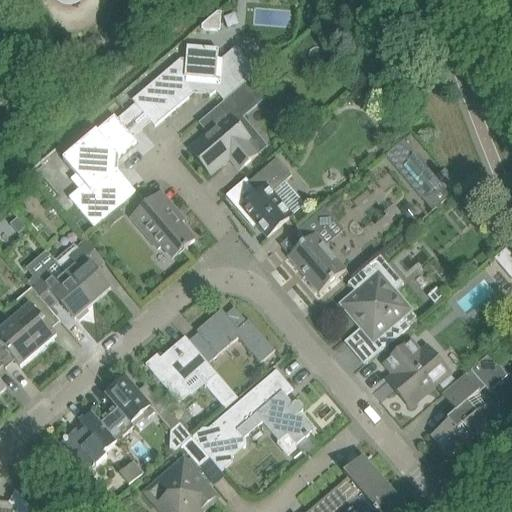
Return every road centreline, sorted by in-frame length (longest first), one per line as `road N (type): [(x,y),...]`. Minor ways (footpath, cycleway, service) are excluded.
road 1 (residential): [(229,281),(189,290),(0,452)]
road 2 (residential): [(368,422),(265,301),(229,281)]
road 3 (residential): [(229,281),(226,236),(161,157)]
road 4 (residential): [(268,511),(368,422)]
